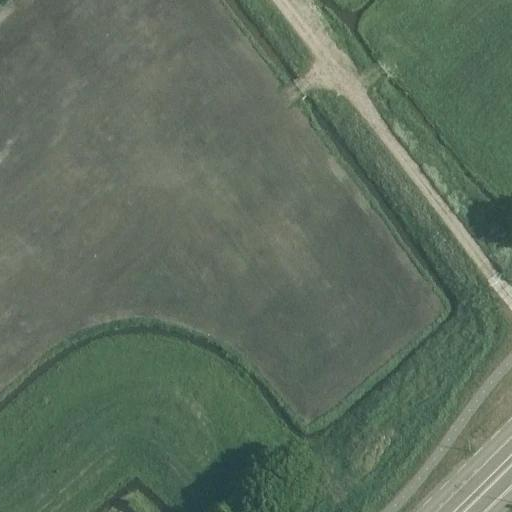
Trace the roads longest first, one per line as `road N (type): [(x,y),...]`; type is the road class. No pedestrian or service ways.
road 1 (track): [(0,253),(159,114),(243,110),(336,76)]
road 2 (track): [(277,0),(511,299)]
